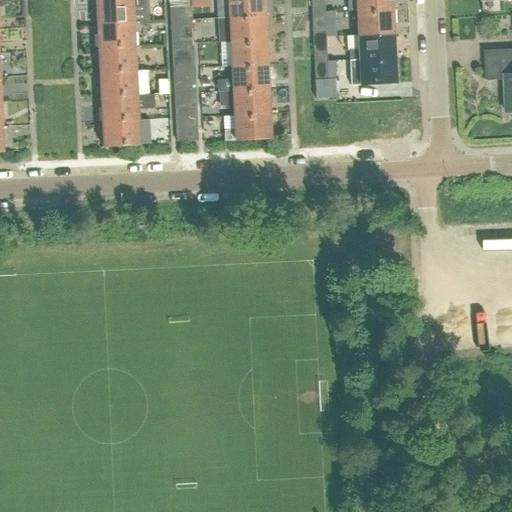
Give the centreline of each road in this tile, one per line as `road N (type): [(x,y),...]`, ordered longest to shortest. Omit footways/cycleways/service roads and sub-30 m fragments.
road 1 (unclassified): [(0,190),(441,168)]
road 2 (unclassified): [(441,168),(432,0)]
